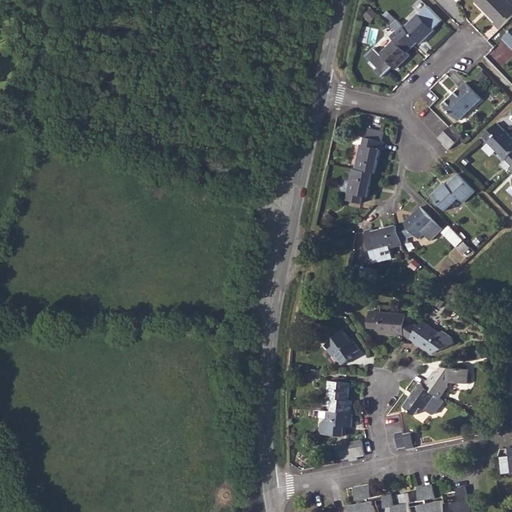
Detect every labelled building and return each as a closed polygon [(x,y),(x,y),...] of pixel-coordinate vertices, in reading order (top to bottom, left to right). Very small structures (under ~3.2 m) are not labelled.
[(493,23),(498,29),(511,15),(511,7),(505,0),(474,0),(474,1),(494,22),(493,23)] [(400,26),(395,31),(411,47),(416,42),(418,44),(432,30),(417,14),(403,28),(400,26)] [(411,47),(395,31),(390,36),(393,40),(379,53),(373,47),(364,55),(376,67),(374,69),(381,76),(392,66),(394,69),(408,55),(405,52),(411,47)] [(464,83),(442,105),(457,120),(480,98),(464,83)] [(448,126),(438,137),(443,142),(453,133),(454,132),(448,126)] [(488,141),(505,160),(511,165),(511,163),(511,137),(502,127),(488,141)] [(360,145),(355,168),(372,172),(374,173),(379,150),(382,150),(383,141),(381,141),(383,132),(366,128),(363,146),(360,145)] [(453,133),(443,142),(442,144),(447,148),(457,138),(453,133)] [(505,160),(500,165),(505,171),(509,167),(511,165),(505,160)] [(355,168),(352,168),(345,200),(360,203),(362,195),(366,196),(372,172),(355,168)] [(474,191),(456,173),(444,184),(442,182),(429,195),(443,210),(456,197),(461,202),(474,191)] [(404,222),(397,224),(400,238),(414,234),(418,237),(423,232),(431,239),(442,227),(420,206),(404,222)] [(400,238),(397,224),(373,230),(373,228),(364,230),(369,249),(377,247),(380,259),(392,256),(390,246),(402,243),(400,238)] [(377,247),(369,249),(372,261),(380,259),(377,247)] [(409,340),(410,339),(433,353),(442,349),(435,338),(439,333),(422,321),(418,327),(407,320),(406,320),(407,315),(370,310),(368,326),(381,328),(380,334),(404,336),(409,340)] [(343,332),(324,345),(332,356),(336,353),(343,364),(351,359),(350,357),(358,351),(352,342),(350,343),(343,332)] [(424,387),(420,384),(411,395),(414,397),(411,400),(409,398),(403,407),(415,415),(421,407),(432,415),(435,414),(444,401),(439,398),(447,387),(446,386),(449,383),(467,385),(468,371),(443,368),(438,375),(434,373),(424,387)] [(330,411),(327,411),(326,417),(320,423),(319,434),(340,435),(341,426),(351,426),(351,413),(350,413),(351,400),(347,400),(348,382),(328,381),(326,393),(332,399),(330,411)] [(403,434),(403,432),(395,433),(398,447),(406,446),(407,449),(413,448),(411,433),(403,434)] [(357,458),(356,455),(363,453),(361,440),(354,441),(346,443),(338,444),(341,458),(348,456),(349,459),(357,458)] [(511,472),(511,448),(511,452),(511,455),(502,457),(505,474),(511,472)] [(349,502),(351,511),(349,511),(342,511),(337,511),(375,511),(373,498),(382,496),(385,511),(392,511),(393,511),(410,511),(409,504),(418,502),(419,511),(469,511),(466,495),(464,483),(455,485),(458,498),(442,501),(441,497),(424,501),(423,497),(433,494),(430,481),(415,485),(418,497),(408,499),(406,489),(397,491),(399,501),(392,502),(390,490),(371,494),(369,482),(353,485),(356,497),(366,495),(366,499),(349,502)]
